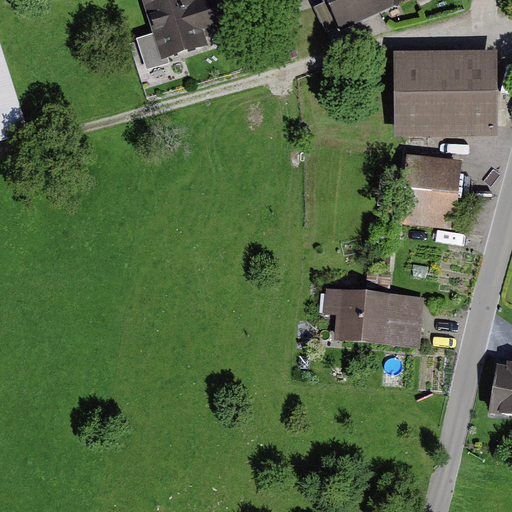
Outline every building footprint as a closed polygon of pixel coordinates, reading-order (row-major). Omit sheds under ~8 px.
[(141,0),(154,37),(137,42),(147,74),(171,67),(169,62),(208,50),(206,40),(242,29),(233,0),(141,0)] [(414,0),(324,0),(341,36),(416,2),(414,0)] [(0,143),(29,134),(0,42),(0,143)] [(498,56),(394,57),(395,143),(499,142),(498,56)] [(407,159),(400,229),(455,234),(463,164),(407,159)] [(420,353),(425,302),(327,292),(324,317),(337,319),(334,345),(420,353)] [(511,367),(507,366),(507,371),(497,369),(489,418),(511,422),(511,367)]
